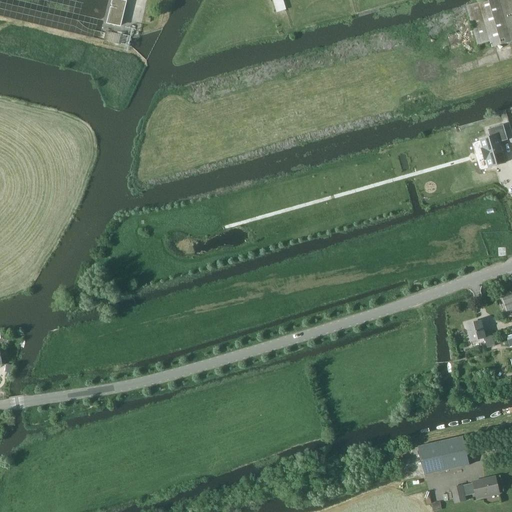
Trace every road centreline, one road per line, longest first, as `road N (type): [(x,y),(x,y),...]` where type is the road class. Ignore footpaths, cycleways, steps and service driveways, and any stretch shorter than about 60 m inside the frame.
road 1 (tertiary): [(0,404),(148,380),(511,266)]
road 2 (track): [(0,104),(58,123),(83,144),(81,176),(48,249),(0,269)]
